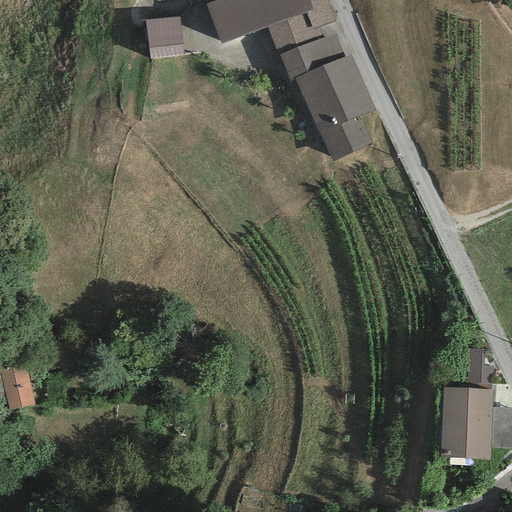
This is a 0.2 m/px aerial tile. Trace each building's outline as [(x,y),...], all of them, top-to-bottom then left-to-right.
[(214,0),(204,4),(220,44),(266,27),(312,10),(308,0),(214,0)] [(326,0),(308,0),(312,10),(266,27),(277,57),(279,56),(323,38),(319,27),(335,21),(326,0)] [(180,17),(145,21),(149,59),(184,55),(180,17)] [(374,110),(350,54),(344,57),(334,33),(323,38),(279,56),(289,80),(294,78),(330,161),(372,143),(360,116),(374,110)] [(484,350),(467,349),(465,383),(491,384),(492,366),(483,366),(484,350)] [(0,369),(0,379),(11,409),(39,398),(24,360),(0,369)] [(465,388),(443,388),(440,458),(489,460),(489,448),(511,449),(511,408),(491,407),(492,390),(491,390),(465,388)]
